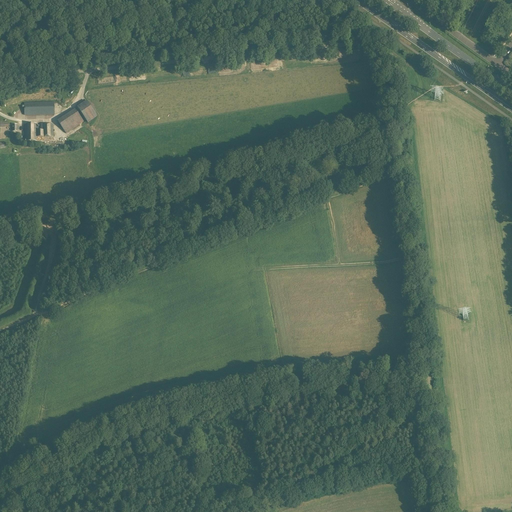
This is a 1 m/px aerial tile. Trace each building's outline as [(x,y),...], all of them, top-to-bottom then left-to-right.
[(88,123),(92,120),(97,116),(86,100),(77,107),(88,123)] [(54,102),(29,103),(24,103),(25,115),(54,115),(54,102)] [(84,121),(77,111),(75,109),(57,121),(66,134),(84,121)] [(36,130),(36,124),(25,124),(25,141),(36,141),(36,137),(36,130)] [(41,130),(36,130),(36,137),(54,137),(53,124),(41,124),(41,130)]
